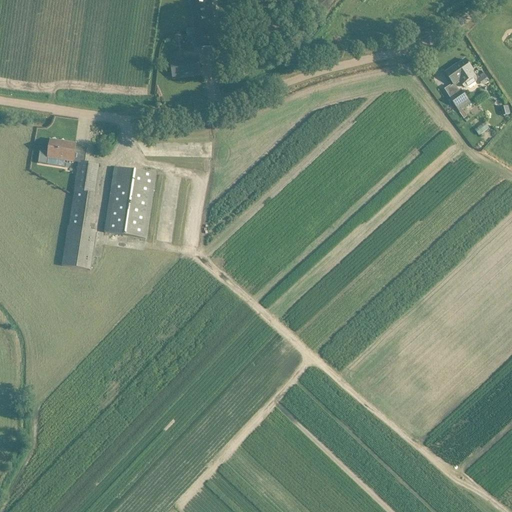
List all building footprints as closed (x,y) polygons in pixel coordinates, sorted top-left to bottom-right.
[(206,0),(190,0),(197,49),(213,46),(206,0)] [(171,62),(171,68),(173,78),(188,76),(188,75),(192,74),(193,75),(201,74),(199,64),(198,58),(183,60),(182,52),(173,54),(174,61),(171,62)] [(454,86),(459,82),(464,88),(466,89),(469,88),(476,83),(477,81),(477,79),(472,72),(473,72),(465,60),(456,67),(455,66),(445,73),(454,86)] [(484,74),(480,76),(486,85),(489,82),(484,74)] [(462,92),(451,100),(458,109),(460,113),(472,104),(469,101),(462,92)] [(508,106),(502,108),(503,116),(510,114),(508,106)] [(483,139),(493,131),(488,124),(478,132),(483,139)] [(38,164),(48,165),(64,167),(65,161),(73,162),(74,154),(76,144),(68,143),(67,144),(51,142),(51,141),(49,151),(49,153),(40,152),(38,164)] [(62,267),(90,271),(97,231),(89,230),(99,166),(79,163),(69,227),(68,227),(62,267)] [(146,238),(147,229),(154,184),(156,174),(115,168),(113,178),(106,222),(105,232),(146,238)]
